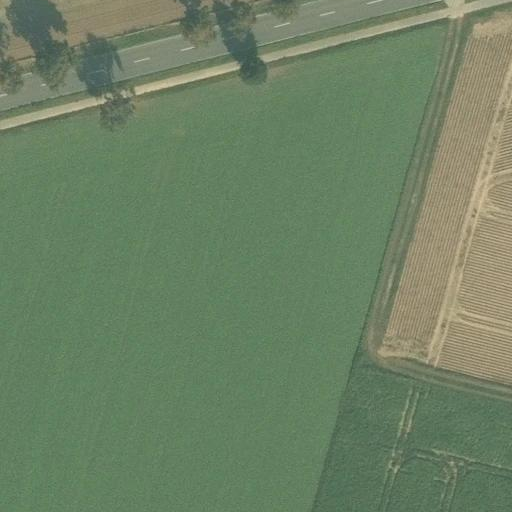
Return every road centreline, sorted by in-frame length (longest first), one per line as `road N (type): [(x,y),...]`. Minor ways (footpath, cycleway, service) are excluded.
road 1 (track): [(452,0),(458,23),(373,339),(385,364),(511,396)]
road 2 (secondary): [(0,96),(382,0)]
